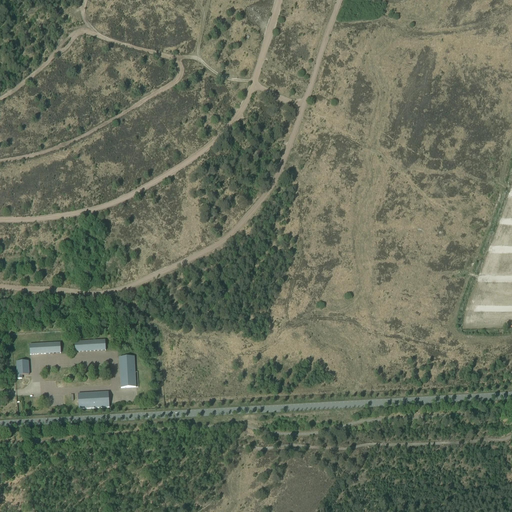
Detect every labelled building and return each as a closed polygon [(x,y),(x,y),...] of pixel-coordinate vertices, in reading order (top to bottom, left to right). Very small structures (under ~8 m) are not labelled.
[(75,348),(75,352),(106,350),(105,341),(74,342),(75,343),(72,343),(73,348),(75,348)] [(29,345),(30,355),(61,353),(60,343),(29,345)] [(119,357),(121,388),(136,388),(134,356),(119,357)] [(22,375),(29,375),(28,361),(16,362),(17,379),(22,379),(22,375)] [(109,393),(78,394),(79,409),(109,407),(109,393)]
